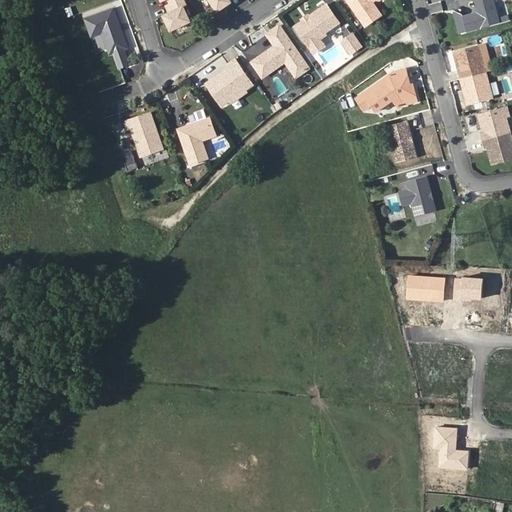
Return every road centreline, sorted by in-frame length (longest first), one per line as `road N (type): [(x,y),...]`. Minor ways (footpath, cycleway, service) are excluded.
road 1 (track): [(417,511),(414,400),(339,104),(426,38)]
road 2 (residential): [(416,0),(470,180),(511,176)]
road 3 (track): [(0,420),(153,251)]
road 4 (residential): [(137,0),(164,66),(186,60),(274,0)]
road 5 (unknown): [(511,340),(493,339),(480,350),(475,422),(511,432)]
